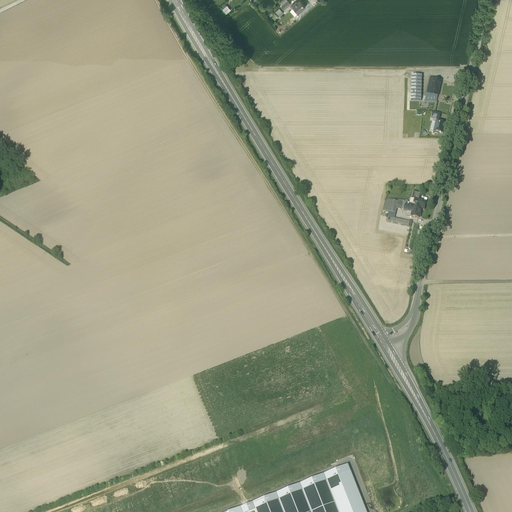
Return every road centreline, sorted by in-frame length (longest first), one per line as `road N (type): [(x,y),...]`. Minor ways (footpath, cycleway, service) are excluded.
road 1 (secondary): [(383,344),(175,0)]
road 2 (tertiary): [(383,344),(411,320),(487,0)]
road 3 (secondary): [(469,511),(383,344)]
